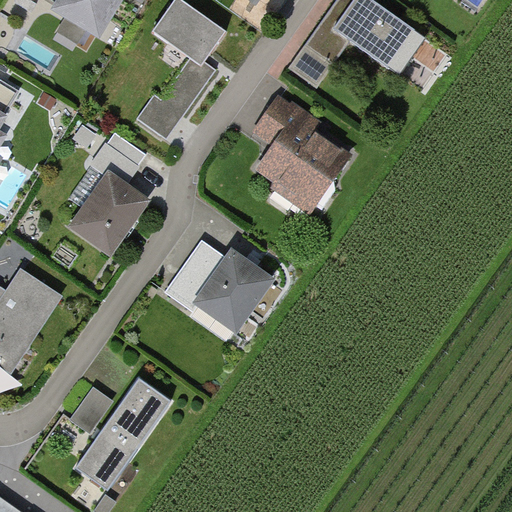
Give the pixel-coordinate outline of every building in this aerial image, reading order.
[(38,5),(29,0),(16,0),(15,3),(32,14),(38,5)] [(58,10),(98,35),(119,0),(46,0),(59,8),(58,10)] [(227,31),(182,0),(178,0),(156,32),(190,56),(203,65),(206,62),(227,31)] [(369,0),(338,0),(289,70),(318,90),(351,43),(390,70),(416,33),(369,0)] [(203,65),(190,56),(161,96),(154,91),(138,114),(167,134),(214,67),(206,62),(203,65)] [(0,162),(1,160),(0,159),(0,141),(2,138),(0,136),(0,124),(19,92),(0,81),(0,162)] [(261,168),(310,203),(326,181),(334,179),(349,159),(312,133),(317,126),(280,100),(262,125),(282,139),(261,168)] [(111,178),(75,229),(110,253),(145,203),(124,188),(147,157),(115,135),(93,166),(111,178)] [(195,307),(225,261),(202,245),(167,292),(192,311),(195,307)] [(225,261),(195,307),(240,335),(277,277),(233,249),(225,261)] [(0,357),(11,365),(55,297),(22,276),(10,294),(0,287),(0,357)] [(171,399),(141,378),(75,472),(106,494),(171,399)] [(18,511),(0,499),(0,511),(18,511)]
